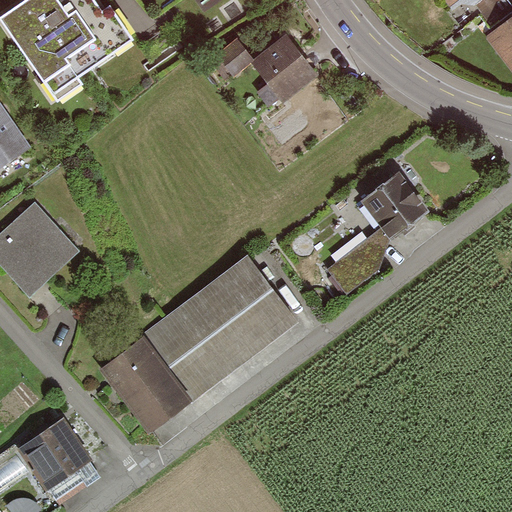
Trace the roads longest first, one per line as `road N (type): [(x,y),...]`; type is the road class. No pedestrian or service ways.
road 1 (residential): [(141,469),(511,183)]
road 2 (tertiary): [(334,0),(383,61),(419,89),(511,126)]
road 3 (residential): [(0,311),(141,469)]
